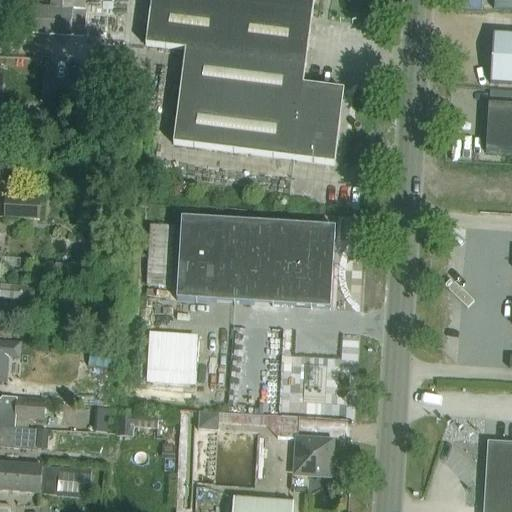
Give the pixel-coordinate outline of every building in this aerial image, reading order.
[(84,38),(86,0),(51,0),(51,8),(34,7),(32,35),(84,38)] [(314,0),(152,0),(146,46),(186,52),(174,145),(335,166),(345,91),(304,86),(314,0)] [(511,0),(495,0),(495,9),(511,9),(511,0)] [(511,37),(493,36),(490,84),(511,85),(511,37)] [(81,82),(43,80),(42,105),(79,107),(81,82)] [(511,106),(488,105),(485,154),(511,156),(511,106)] [(5,200),(5,219),(40,221),(41,201),(5,200)] [(177,302),(331,311),(336,230),(182,220),(177,302)] [(177,228),(150,227),(147,287),(173,289),(177,228)] [(49,310),(51,290),(1,286),(0,298),(0,299),(20,301),(20,307),(49,310)] [(0,339),(10,340),(11,332),(0,331),(0,339)] [(0,361),(5,362),(4,374),(28,376),(29,363),(21,362),(22,346),(0,343),(0,361)] [(0,429),(15,431),(16,421),(45,423),(46,402),(3,399),(3,406),(0,405),(0,429)] [(159,418),(118,415),(116,437),(133,439),(134,429),(158,431),(159,418)] [(15,431),(0,429),(0,450),(35,453),(37,432),(15,431)] [(36,450),(47,451),(49,433),(37,432),(36,450)] [(299,441),(296,476),(331,478),(333,444),(299,441)] [(511,511),(511,445),(489,444),(484,511),(511,511)] [(43,469),(43,468),(0,463),(0,492),(41,496),(43,469)] [(59,470),(43,469),(41,496),(57,498),(59,470)] [(293,511),(294,504),(234,499),(233,511),(293,511)]
